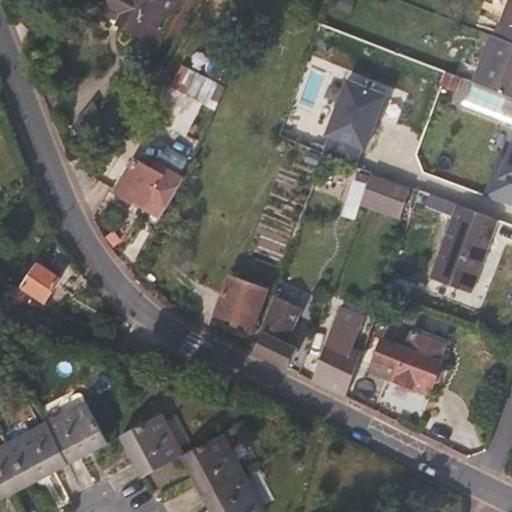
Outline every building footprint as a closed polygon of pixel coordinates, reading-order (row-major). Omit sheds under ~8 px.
[(156,44),(181,0),(109,0),(108,4),(124,14),(121,20),(119,23),(156,44)] [(511,43),(511,0),(510,0),(496,37),(511,43)] [(124,14),(108,4),(104,10),(121,20),(124,14)] [(511,43),(496,37),(493,36),(476,83),(511,96),(511,43)] [(219,83),(228,66),(201,52),(192,70),(219,83)] [(457,92),(462,78),(434,67),(429,82),(457,92)] [(208,106),(219,83),(192,70),(190,69),(175,90),(205,104),(208,106)] [(386,95),(346,80),(324,137),(328,138),(362,151),(364,152),(386,95)] [(187,135),(205,104),(175,90),(169,87),(152,117),(187,135)] [(511,119),(479,199),(511,212),(511,119)] [(362,151),(328,138),(323,152),(357,165),(362,151)] [(362,203),(372,175),(325,158),(315,186),(362,203)] [(163,214),(173,197),(183,179),(181,179),(155,163),(152,170),(136,160),(116,192),(133,203),(136,198),(163,214)] [(400,215),(410,188),(372,175),(362,203),(400,215)] [(163,214),(136,198),(133,203),(130,208),(147,218),(145,222),(148,227),(153,228),(156,227),(163,214)] [(499,220),(441,200),(438,209),(454,215),(431,278),(472,292),(499,220)] [(46,300),(60,279),(38,264),(23,287),(46,300)] [(22,289),(3,282),(5,276),(0,274),(0,293),(15,299),(20,291),(22,289)] [(267,290),(231,276),(217,312),(254,325),(267,290)] [(24,302),(27,294),(20,291),(15,299),(24,302)] [(286,342),(297,308),(274,300),(256,352),(288,369),(297,349),(286,342)] [(347,398),(363,354),(350,349),(360,316),(344,310),(318,384),(347,398)] [(370,371),(396,380),(429,392),(432,382),(437,381),(443,363),(440,359),(445,346),(413,334),(407,349),(381,340),(370,371)] [(108,441),(87,404),(52,423),(73,460),(108,441)] [(184,456),(161,415),(124,435),(145,476),(184,456)] [(73,460),(52,423),(7,447),(27,484),(73,460)] [(244,474),(223,434),(184,456),(206,495),(244,474)] [(0,498),(27,484),(7,447),(0,450),(0,498)] [(264,511),(244,474),(206,495),(215,511),(264,511)]
